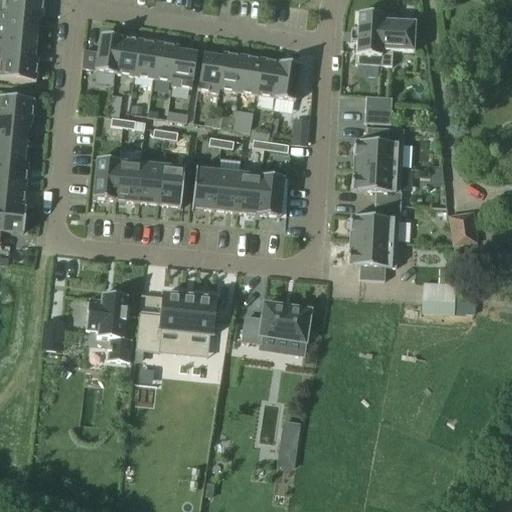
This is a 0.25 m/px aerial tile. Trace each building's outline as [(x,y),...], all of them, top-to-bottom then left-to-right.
[(0,0),(0,15),(42,20),(43,0),(0,0)] [(42,21),(42,20),(0,15),(0,37),(36,41),(38,20),(42,21)] [(383,17),(358,15),(355,67),(380,69),(382,23),(383,23),(383,17)] [(383,23),(382,23),(380,69),(391,69),(392,54),(414,55),(415,24),(383,23)] [(36,41),(0,37),(0,58),(38,63),(38,61),(34,61),(36,41)] [(114,77),(120,40),(101,37),(98,55),(95,73),(95,74),(114,77)] [(133,79),(139,43),(121,40),(120,40),(114,77),(116,77),(133,79)] [(152,82),(158,46),(139,43),(133,79),(152,82)] [(171,89),(177,49),(158,46),(152,82),(171,85),(170,89),(171,89)] [(191,92),(197,56),(178,53),(178,49),(177,49),(171,89),(191,92)] [(95,73),(98,55),(84,54),(83,71),(95,73)] [(222,60),(203,57),(197,93),(217,96),(223,56),(222,56),(222,60)] [(236,95),(242,59),(223,56),(217,96),(218,96),(219,93),(236,95)] [(0,81),(35,85),(38,63),(0,58),(0,81)] [(255,98),(261,62),(242,59),(236,95),(255,98)] [(274,101),(280,65),(279,64),(279,65),(261,62),(255,98),(274,101)] [(300,68),(280,65),(274,101),(294,104),(300,68)] [(0,121),(32,125),(34,102),(0,99),(0,121)] [(391,101),(366,99),(365,113),(391,114),(391,101)] [(249,132),(252,115),(236,112),(235,120),(241,121),(239,131),(249,132)] [(391,114),(365,113),(364,126),(390,127),(391,114)] [(206,116),(204,129),(212,130),(213,117),(206,116)] [(220,131),(222,119),(214,118),(212,130),(220,131)] [(31,126),(32,125),(0,121),(0,143),(26,146),(27,126),(31,126)] [(123,123),(112,121),(110,129),(122,130),(123,123)] [(292,121),(291,146),(307,147),(308,122),(292,121)] [(135,124),(123,123),(122,130),(134,132),(135,124)] [(401,171),(403,133),(366,131),(365,145),(354,144),(353,159),(357,159),(356,169),(401,171)] [(165,134),(154,132),(153,140),(164,142),(165,134)] [(177,136),(165,134),(164,142),(176,144),(177,136)] [(222,143),(210,141),(208,149),(221,151),(222,143)] [(26,146),(0,143),(0,165),(27,168),(28,167),(24,166),(26,146)] [(233,145),(222,143),(221,151),(232,152),(233,145)] [(265,145),(253,143),(252,151),(264,153),(265,145)] [(118,164),(96,162),(92,201),(114,203),(118,164)] [(140,166),(118,164),(114,203),(136,206),(140,166)] [(0,187),(25,189),(27,168),(0,165),(0,187)] [(162,168),(140,166),(136,206),(158,208),(162,168)] [(183,171),(162,168),(158,208),(179,210),(179,211),(180,211),(184,169),(183,169),(183,171)] [(401,171),(356,169),(356,179),(352,179),(351,194),(375,195),(374,206),(375,206),(375,207),(400,209),(401,195),(400,195),(401,171)] [(197,171),(196,171),(191,212),(193,212),(193,211),(213,213),(218,174),(197,172),(197,171)] [(240,176),(218,174),(213,213),(235,216),(240,176)] [(262,178),(240,176),(235,216),(258,218),(262,178)] [(284,181),(262,178),(258,218),(279,220),(284,181)] [(25,189),(0,187),(0,208),(25,211),(26,210),(23,210),(25,189)] [(350,219),(349,234),(353,234),(352,244),(397,247),(398,222),(400,223),(400,209),(375,207),(375,206),(374,206),(374,220),(350,219)] [(25,211),(0,208),(0,233),(23,236),(25,211)] [(473,215),(450,219),(448,219),(452,251),(478,247),(473,215)] [(396,271),(397,247),(352,244),(351,254),(348,254),(347,269),(358,269),(358,283),(384,285),(385,271),(396,271)] [(438,272),(438,286),(448,286),(448,272),(438,272)] [(107,354),(108,354),(107,364),(129,366),(131,343),(123,342),(127,300),(101,297),(100,304),(88,302),(85,334),(97,335),(96,341),(109,342),(108,350),(107,350),(107,354)] [(164,298),(161,334),(213,339),(217,303),(164,298)] [(421,304),(420,317),(454,319),(454,306),(421,304)] [(261,323),(245,320),(242,344),(260,347),(261,339),(305,346),(309,314),(264,307),(261,323)] [(63,326),(44,324),(41,353),(60,355),(63,326)] [(282,422),(276,467),(294,469),(300,424),(282,422)]
